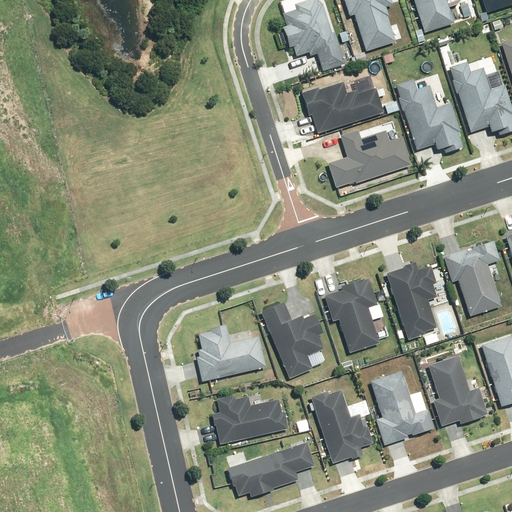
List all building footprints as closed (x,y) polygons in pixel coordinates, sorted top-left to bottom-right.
[(291,10),(278,14),(282,27),(277,28),(284,49),(288,47),(292,57),(304,53),(306,57),(313,55),(318,72),(341,65),(330,33),(327,33),(318,4),(314,5),(312,0),(306,0),(289,5),(291,10)] [(339,0),(345,17),(350,16),(362,52),(392,43),(383,17),(385,16),(382,8),(388,6),(386,0),(339,0)] [(409,0),(420,34),(450,24),(442,0),(409,0)] [(478,0),(483,14),(511,4),(511,2),(511,0),(478,0)] [(511,38),(497,44),(511,91),(511,38)] [(463,63),(445,68),(450,81),(448,81),(452,95),(454,94),(466,133),(484,128),(486,133),(493,131),(495,136),(511,130),(511,128),(508,116),(510,115),(501,86),(486,91),(479,69),(466,73),(463,63)] [(409,80),(391,86),(395,98),(393,99),(398,113),(400,112),(412,151),(430,145),(432,150),(439,148),(441,153),(459,148),(454,133),(456,133),(447,103),(432,108),(425,86),(412,90),(409,80)] [(314,89),(297,94),(304,117),(307,116),(313,134),(380,113),(372,89),(353,95),(352,91),(343,94),(339,83),(315,91),(314,89)] [(342,158),(323,164),(331,188),(350,182),(351,184),(407,166),(398,138),(385,142),(382,131),(357,140),(354,131),(335,136),(342,158)] [(511,233),(501,237),(511,269),(511,233)] [(463,250),(439,257),(447,283),(453,281),(465,317),(497,307),(483,265),(495,261),(489,242),(468,249),(468,251),(464,252),(463,250)] [(400,268),(382,274),(403,341),(421,335),(420,333),(433,329),(424,301),(433,298),(429,285),(432,284),(427,267),(413,271),(411,263),(400,266),(400,268)] [(338,291),(320,297),(328,322),(334,321),(345,354),(375,344),(364,309),(373,306),(364,279),(359,281),(359,280),(337,287),(338,291)] [(280,302),(257,312),(285,380),(308,370),(303,356),(320,349),(314,336),(319,335),(310,315),(300,319),(298,316),(287,321),(280,302)] [(206,332),(194,335),(197,350),(193,351),(195,357),(192,358),(197,383),(262,368),(254,337),(226,343),(222,326),(206,329),(206,332)] [(511,351),(507,336),(477,346),(497,407),(511,402),(511,351)] [(454,356),(423,366),(434,399),(429,401),(437,427),(455,422),(456,425),(478,418),(478,417),(483,415),(475,389),(466,392),(454,356)] [(397,372),(366,382),(377,418),(371,420),(380,446),(404,439),(403,436),(407,435),(407,436),(430,429),(424,410),(410,414),(397,372)] [(324,392),(306,398),(327,464),(347,458),(347,460),(358,456),(356,448),(369,444),(363,427),(359,428),(355,416),(346,418),(337,391),(324,395),(324,392)] [(230,396),(212,400),(215,413),(207,415),(210,427),(211,426),(216,445),(284,430),(280,412),(278,413),(275,400),(246,406),(246,405),(248,405),(247,400),(245,401),(244,397),(231,400),(230,396)] [(303,443),(223,469),(228,487),(230,487),(234,497),(245,494),(246,498),(269,490),(269,489),(294,481),(291,473),(310,467),(303,443)]
